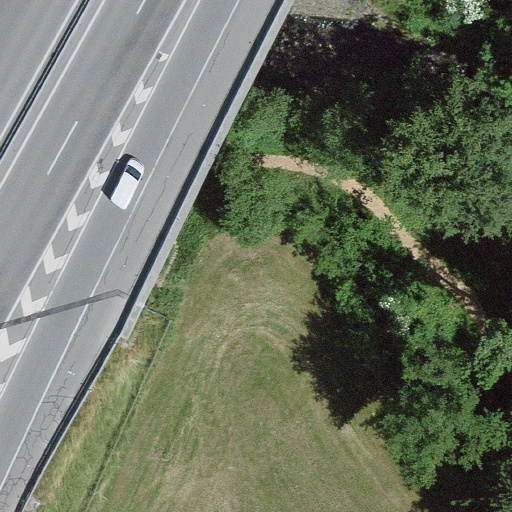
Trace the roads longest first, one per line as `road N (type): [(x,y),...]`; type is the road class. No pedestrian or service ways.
road 1 (motorway): [(0,447),(205,0)]
road 2 (motorway): [(0,255),(142,0)]
